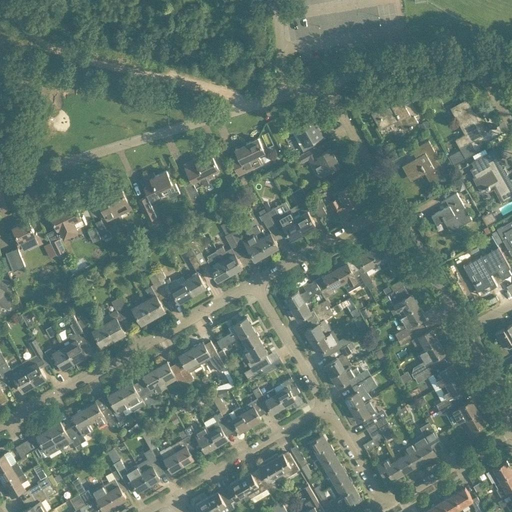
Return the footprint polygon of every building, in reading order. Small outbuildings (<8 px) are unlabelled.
[(406,106),(402,98),(391,104),(392,105),(379,112),(377,109),(371,112),(380,128),(389,123),(394,121),(396,125),(400,124),(404,130),(418,122),(414,116),(418,114),(412,102),(406,106)] [(461,149),(449,156),(453,163),(458,160),(476,151),(472,143),(470,144),(469,144),(468,142),(485,133),(481,126),(475,118),(474,115),(475,114),(466,99),(458,104),(459,107),(452,110),(457,118),(458,117),(467,134),(466,134),(466,135),(465,135),(464,135),(456,139),(461,149)] [(317,136),(322,133),(312,115),(295,124),(303,140),(299,143),(303,150),(320,141),(317,136)] [(423,129),(429,126),(427,121),(420,124),(423,129)] [(264,151),(258,137),(247,142),(235,147),(240,156),(232,160),(239,173),(246,169),(246,170),(262,163),(258,154),(264,151)] [(446,174),(436,157),(437,156),(428,140),(415,147),(419,155),(402,165),(411,180),(425,172),(431,183),(448,174),(447,173),(446,174)] [(314,155),(311,148),(302,153),(299,155),(302,161),(308,158),(314,155)] [(330,148),(315,156),(314,155),(308,158),(319,176),(340,164),(330,148)] [(503,201),(511,195),(511,182),(507,173),(508,173),(507,172),(505,173),(502,169),(505,167),(504,166),(503,167),(494,150),(494,149),(471,161),(472,162),(473,161),(475,166),(472,168),(476,176),(474,177),(473,176),(473,177),(482,192),(482,191),(495,184),(503,200),(503,201)] [(192,181),(183,185),(186,189),(192,201),(197,212),(206,208),(200,196),(196,188),(201,185),(202,186),(216,179),(213,172),(220,168),(212,152),(197,159),(184,165),(192,181)] [(150,174),(143,177),(147,185),(144,187),(146,190),(149,195),(150,199),(160,194),(161,197),(169,193),(170,196),(180,192),(176,182),(173,183),(166,170),(156,175),(155,174),(151,176),(150,174)] [(241,185),(247,182),(244,176),(238,179),(241,185)] [(462,182),(457,185),(460,191),(466,187),(462,182)] [(347,207),(360,200),(351,184),(333,194),(336,199),(330,202),(331,204),(336,212),(347,206),(347,207)] [(125,195),(121,186),(110,191),(105,193),(107,197),(99,200),(103,209),(108,218),(131,207),(125,195)] [(302,186),(295,190),(301,200),(301,201),(303,204),(307,211),(308,210),(313,207),(313,206),(308,197),(302,186)] [(425,190),(424,193),(426,196),(429,197),(432,196),(433,192),(431,189),(428,188),(425,190)] [(297,204),(290,208),(295,217),(303,231),(315,225),(311,216),(308,210),(307,211),(303,204),(301,201),(301,200),(295,190),(292,192),(298,204),(297,204)] [(466,221),(472,219),(461,200),(456,192),(445,199),(449,205),(440,210),(431,215),(437,224),(444,220),(450,231),(466,221)] [(156,216),(146,195),(146,196),(139,199),(138,199),(148,220),(156,216)] [(274,207),(267,211),(274,223),(278,228),(284,225),(286,230),(291,238),(303,231),(295,217),(290,208),(286,200),(274,207)] [(319,217),(326,213),(320,202),(313,206),(313,207),(319,217)] [(81,216),(75,203),(64,208),(62,206),(52,211),(53,213),(51,214),(58,227),(60,226),(64,236),(77,230),(76,227),(87,222),(83,214),(81,216)] [(267,211),(261,214),(268,227),(274,223),(267,211)] [(488,212),(482,216),(486,224),(493,220),(488,212)] [(33,228),(29,219),(18,225),(17,224),(13,226),(17,234),(15,235),(22,248),(41,239),(37,231),(36,231),(35,232),(33,228)] [(106,230),(106,229),(101,219),(95,221),(100,232),(103,239),(112,235),(109,229),(106,230)] [(257,224),(252,227),(266,252),(278,246),(273,237),(270,232),(265,235),(262,230),(260,230),(257,224)] [(502,226),(497,229),(511,254),(511,253),(511,227),(505,231),(502,226)] [(251,236),(244,240),(250,250),(255,259),(266,252),(252,227),(247,230),(251,236)] [(231,232),(238,244),(243,241),(236,229),(231,232)] [(496,230),(492,233),(498,243),(502,241),(496,230)] [(226,234),(225,235),(232,247),(238,244),(231,232),(226,234)] [(59,258),(65,255),(63,250),(65,250),(59,237),(51,241),(59,258)] [(371,248),(378,261),(381,267),(382,269),(388,265),(389,265),(387,260),(391,258),(390,255),(389,255),(389,254),(383,242),(382,242),(377,245),(374,247),(371,248)] [(195,244),(191,246),(192,249),(195,254),(201,264),(206,261),(199,249),(195,244)] [(222,246),(217,249),(230,273),(230,272),(242,266),(238,258),(235,253),(232,247),(225,251),(222,246)] [(13,270),(25,265),(18,247),(6,252),(13,270)] [(464,266),(469,275),(474,272),(478,280),(476,281),(477,281),(474,283),(473,283),(478,291),(490,284),(491,287),(492,287),(496,284),(497,284),(492,276),(491,274),(497,270),(499,273),(502,278),(511,273),(509,268),(510,267),(499,247),(498,247),(492,250),(492,251),(481,256),(464,266)] [(365,265),(359,269),(367,284),(368,283),(371,281),(373,281),(369,274),(367,271),(368,271),(366,267),(378,261),(371,248),(371,249),(368,250),(360,255),(359,255),(365,265)] [(210,259),(208,260),(209,262),(208,262),(210,265),(218,280),(218,279),(230,273),(217,249),(216,249),(216,250),(212,252),(208,254),(210,256),(209,257),(210,259)] [(189,257),(195,268),(201,264),(195,254),(189,257)] [(353,272),(347,262),(335,268),(342,281),(348,291),(360,284),(362,287),(367,284),(359,269),(353,272)] [(158,263),(152,266),(154,271),(162,285),(168,282),(171,287),(173,291),(179,301),(193,293),(185,279),(179,283),(176,278),(171,281),(169,277),(167,278),(161,268),(158,263)] [(321,276),(315,279),(321,290),(324,297),(335,291),(332,286),(342,281),(335,268),(324,275),(321,276)] [(151,297),(144,300),(153,316),(153,315),(159,312),(164,309),(164,310),(165,309),(159,299),(154,290),(162,285),(154,271),(151,273),(149,274),(153,282),(145,287),(151,297)] [(197,272),(185,279),(193,293),(206,286),(199,274),(198,272),(197,272)] [(7,290),(9,280),(0,277),(0,308),(1,306),(10,309),(12,297),(4,295),(5,290),(7,290)] [(321,290),(315,279),(309,282),(307,282),(303,284),(306,290),(300,294),(298,289),(285,297),(287,299),(286,299),(287,302),(287,304),(290,309),(304,300),(316,294),(315,293),(321,290)] [(400,279),(390,284),(393,290),(404,284),(400,279)] [(391,305),(397,306),(401,314),(418,304),(412,293),(409,294),(404,284),(393,290),(385,295),(391,305)] [(122,295),(117,298),(123,308),(128,305),(122,295)] [(116,309),(102,317),(105,322),(113,338),(114,338),(119,335),(121,334),(125,332),(119,321),(117,317),(120,315),(118,311),(123,308),(117,298),(112,301),(116,309)] [(133,306),(133,307),(135,311),(142,323),(142,322),(145,320),(147,319),(153,316),(144,300),(133,306)] [(304,300),(290,309),(293,314),(295,315),(296,317),(297,316),(298,318),(305,315),(311,311),(304,300)] [(325,300),(313,307),(314,309),(317,315),(327,310),(330,308),(325,300)] [(407,325),(396,332),(400,338),(413,331),(412,329),(415,327),(413,323),(422,318),(425,316),(424,316),(422,311),(420,308),(418,305),(418,304),(401,314),(407,325)] [(327,310),(317,315),(321,320),(321,321),(330,315),(333,313),(330,308),(327,310)] [(366,308),(362,310),(366,318),(370,315),(366,308)] [(29,313),(23,317),(28,325),(34,321),(29,313)] [(68,337),(62,340),(65,345),(74,361),(74,360),(80,357),(85,354),(85,355),(86,354),(81,347),(77,339),(85,335),(86,335),(83,330),(83,331),(77,320),(74,314),(69,317),(72,322),(70,324),(75,332),(73,333),(72,333),(71,332),(70,333),(69,333),(68,334),(67,335),(68,337)] [(234,324),(229,327),(232,331),(236,338),(241,335),(253,328),(247,316),(235,323),(234,323),(235,324),(234,324)] [(77,320),(83,331),(83,330),(88,327),(83,317),(77,320)] [(7,322),(3,325),(7,331),(11,329),(7,322)] [(105,322),(93,329),(98,337),(102,345),(103,345),(102,344),(108,341),(113,338),(105,322)] [(511,322),(495,332),(503,345),(509,347),(511,345),(511,322)] [(312,326),(305,330),(312,341),(324,334),(318,324),(318,323),(312,326)] [(236,338),(243,350),(244,349),(244,348),(260,339),(253,328),(241,335),(236,338)] [(400,338),(398,339),(401,345),(411,339),(415,345),(422,341),(426,347),(438,340),(436,337),(434,334),(432,329),(432,328),(429,330),(420,335),(419,334),(416,336),(413,331),(400,338)] [(324,334),(312,341),(318,352),(321,350),(325,356),(328,355),(337,349),(347,343),(352,340),(348,335),(338,341),(331,330),(324,334)] [(36,354),(22,362),(34,383),(40,380),(45,377),(46,377),(40,367),(44,365),(38,356),(43,353),(35,338),(34,339),(33,336),(28,338),(30,341),(32,346),(36,354)] [(223,337),(217,340),(221,347),(226,344),(224,339),(223,337)] [(260,339),(244,348),(244,349),(251,360),(248,362),(251,367),(253,371),(255,373),(262,369),(261,367),(271,361),(267,355),(265,352),(267,351),(260,339)] [(325,364),(324,365),(326,369),(328,368),(332,375),(350,364),(351,363),(346,354),(351,352),(350,349),(355,346),(352,340),(347,343),(337,349),(340,355),(331,360),(325,364)] [(423,372),(433,366),(430,360),(432,359),(445,351),(444,351),(438,340),(426,347),(420,351),(425,360),(414,367),(412,373),(414,377),(423,372)] [(191,347),(200,363),(201,363),(210,358),(212,362),(220,370),(221,370),(226,367),(223,362),(217,352),(212,342),(206,346),(204,343),(203,341),(202,341),(198,344),(194,346),(192,347),(191,347)] [(45,350),(55,369),(59,366),(61,365),(62,368),(63,367),(66,365),(68,364),(73,361),(74,361),(65,345),(55,351),(51,347),(50,347),(50,348),(46,350),(45,350)] [(183,359),(176,363),(188,382),(193,379),(189,372),(201,364),(201,363),(200,363),(191,347),(191,348),(188,349),(185,351),(180,354),(183,359)] [(380,348),(375,351),(379,357),(386,353),(382,347),(381,348),(380,348)] [(223,349),(217,352),(223,362),(229,359),(223,349)] [(4,355),(0,357),(0,369),(3,375),(7,383),(10,387),(18,383),(23,390),(34,383),(25,367),(25,368),(22,362),(10,368),(4,355)] [(156,367),(165,384),(177,378),(182,386),(188,382),(176,363),(170,366),(167,361),(162,364),(159,366),(156,367)] [(271,361),(261,367),(262,369),(264,373),(274,367),(271,362),(271,361)] [(433,366),(423,372),(426,377),(428,376),(435,389),(440,386),(458,375),(456,372),(455,369),(452,364),(449,365),(447,366),(445,362),(435,368),(433,366)] [(350,364),(332,375),(338,385),(349,379),(352,385),(364,378),(360,372),(357,367),(353,369),(350,364)] [(144,373),(144,374),(145,376),(151,386),(155,384),(158,388),(165,384),(156,367),(155,367),(155,368),(153,369),(149,371),(145,374),(144,373)] [(404,380),(411,377),(408,370),(401,374),(404,380)] [(356,391),(345,397),(352,408),(369,398),(372,396),(367,391),(376,384),(370,374),(364,378),(352,385),(356,391)] [(442,401),(436,404),(439,409),(456,400),(455,398),(453,394),(462,389),(465,387),(465,386),(464,386),(462,382),(460,378),(458,376),(458,375),(440,386),(447,398),(442,401)] [(285,387),(277,391),(284,404),(295,398),(293,395),(300,391),(291,376),(283,381),(282,382),(285,387)] [(120,387),(129,404),(133,410),(145,403),(147,406),(152,402),(146,392),(140,396),(139,393),(133,383),(132,381),(131,381),(126,384),(123,386),(120,387)] [(258,386),(253,389),(257,397),(258,397),(266,411),(272,408),(273,411),(284,404),(277,391),(274,387),(263,394),(258,386)] [(111,399),(105,402),(107,406),(116,422),(120,421),(126,414),(122,408),(129,404),(120,387),(120,388),(117,389),(114,391),(109,394),(108,394),(110,398),(111,399)] [(152,389),(146,392),(152,402),(154,406),(160,403),(157,399),(152,389)] [(240,407),(250,424),(261,418),(259,415),(266,411),(258,397),(257,397),(240,407)] [(377,412),(369,398),(352,408),(358,419),(365,415),(368,419),(363,422),(367,427),(376,421),(385,417),(387,415),(383,408),(377,412)] [(456,400),(439,409),(442,414),(444,414),(446,413),(447,413),(450,413),(452,412),(458,422),(461,421),(478,411),(478,410),(477,408),(475,404),(472,400),(472,399),(468,401),(461,405),(460,403),(458,399),(456,400)] [(85,407),(84,407),(95,427),(108,420),(111,426),(116,422),(107,406),(104,408),(101,410),(96,401),(91,404),(88,406),(85,407)] [(233,410),(223,415),(233,431),(238,428),(239,430),(250,424),(240,407),(239,405),(233,409),(233,410)] [(397,411),(396,411),(401,418),(409,413),(408,412),(405,406),(397,411)] [(78,423),(72,426),(81,443),(86,439),(83,434),(95,427),(84,407),(84,408),(81,409),(78,411),(73,414),(78,423)] [(478,411),(461,421),(470,438),(481,432),(478,426),(485,422),(482,417),(480,414),(478,411),(479,411),(478,411)] [(207,426),(206,426),(217,444),(227,437),(226,435),(233,431),(223,415),(223,416),(221,412),(214,416),(216,419),(217,421),(207,426)] [(174,424),(179,421),(174,413),(169,416),(174,424)] [(49,427),(60,447),(72,440),(75,446),(77,450),(83,446),(81,443),(72,426),(65,430),(60,421),(55,424),(52,426),(49,427)] [(370,433),(380,427),(376,421),(367,427),(370,433)] [(383,432),(386,438),(386,439),(396,434),(389,421),(380,427),(383,432)] [(191,424),(185,428),(188,434),(189,434),(198,451),(204,447),(206,450),(217,444),(206,426),(207,426),(205,423),(194,430),(191,424)] [(32,437),(26,440),(32,450),(43,444),(48,453),(60,447),(49,427),(48,427),(48,428),(46,429),(42,431),(38,434),(37,434),(32,437)] [(373,438),(383,432),(380,427),(370,433),(373,438)] [(413,439),(415,442),(425,458),(436,452),(434,449),(436,448),(443,444),(437,434),(433,427),(413,439)] [(142,431),(141,431),(150,446),(152,449),(157,458),(162,455),(164,458),(165,458),(167,461),(172,470),(183,464),(171,444),(165,448),(165,447),(159,450),(155,442),(155,439),(153,438),(151,438),(150,435),(150,434),(151,431),(148,430),(147,428),(144,430),(142,431)] [(443,431),(437,434),(443,444),(449,441),(443,431)] [(363,443),(366,449),(367,449),(376,443),(383,439),(385,438),(386,438),(383,432),(373,438),(363,443)] [(315,452),(317,451),(329,444),(323,433),(306,443),(311,451),(313,453),(315,452)] [(182,438),(171,444),(183,464),(194,457),(192,454),(198,451),(189,434),(188,434),(182,438)] [(26,440),(21,443),(26,453),(32,450),(26,440)] [(425,458),(415,442),(410,444),(409,442),(403,446),(414,465),(425,458)] [(21,443),(15,446),(21,456),(26,453),(21,443)] [(298,461),(305,458),(297,444),(291,448),(298,461)] [(316,466),(323,462),(336,454),(329,444),(317,451),(320,457),(313,461),(316,466)] [(148,458),(138,464),(141,470),(149,483),(160,477),(158,475),(164,471),(157,458),(152,449),(150,446),(144,449),(145,451),(144,451),(148,458)] [(404,471),(414,465),(403,446),(398,449),(402,455),(396,459),(404,471)] [(4,452),(0,455),(0,470),(16,461),(11,452),(11,451),(10,451),(9,451),(8,451),(5,453),(4,452)] [(296,463),(289,452),(284,455),(283,452),(278,455),(277,453),(271,457),(283,478),(288,475),(299,469),(296,463)] [(329,472),(342,465),(336,454),(323,462),(329,472)] [(396,459),(394,455),(392,456),(378,464),(385,476),(390,473),(393,477),(404,471),(396,459)] [(267,488),(278,481),(283,478),(271,457),(264,461),(265,463),(260,465),(262,468),(257,471),(267,488)] [(120,458),(114,462),(117,468),(121,474),(123,478),(130,491),(131,490),(136,487),(138,490),(149,483),(141,470),(138,464),(127,470),(120,458)] [(500,479),(511,471),(511,469),(506,460),(488,470),(495,481),(500,479)] [(16,461),(0,470),(0,473),(2,477),(4,480),(5,482),(5,483),(24,472),(17,461),(16,461)] [(305,472),(310,469),(306,463),(301,466),(305,472)] [(336,483),(348,475),(342,465),(329,472),(336,483)] [(115,477),(104,484),(115,503),(126,497),(123,491),(117,482),(123,478),(121,474),(117,468),(112,471),(115,477)] [(309,479),(314,475),(310,469),(305,472),(309,479)] [(267,488),(257,471),(252,474),(250,471),(239,478),(251,497),(267,488)] [(498,487),(496,488),(502,498),(504,497),(509,495),(511,492),(511,489),(511,488),(511,487),(511,471),(500,479),(503,484),(498,487)] [(24,472),(5,483),(6,483),(7,485),(8,487),(6,489),(11,498),(19,493),(18,491),(25,487),(22,482),(28,479),(24,472)] [(57,481),(52,473),(48,475),(53,484),(57,481)] [(39,483),(29,489),(32,494),(51,483),(46,475),(40,479),(38,480),(39,483)] [(337,496),(354,486),(348,475),(336,483),(330,486),(337,496)] [(251,497),(239,478),(228,484),(229,487),(224,490),(231,501),(242,495),(246,500),(251,497)] [(477,492),(483,488),(480,482),(474,485),(477,492)] [(51,483),(32,494),(35,500),(45,494),(47,496),(55,491),(51,483)] [(85,489),(79,492),(90,511),(94,511),(97,510),(99,509),(98,508),(102,506),(104,510),(115,503),(104,484),(96,488),(93,491),(95,494),(92,496),(88,489),(86,491),(85,489)] [(309,484),(303,487),(310,499),(305,502),(308,509),(303,511),(318,511),(316,509),(321,506),(309,484)] [(317,493),(323,490),(319,484),(314,487),(317,493)] [(345,506),(348,504),(358,498),(361,497),(354,486),(337,496),(342,506),(345,506)] [(461,506),(471,500),(473,499),(472,498),(465,486),(453,493),(461,506)] [(218,490),(207,497),(215,511),(222,511),(220,508),(231,501),(224,490),(219,493),(218,490)] [(321,500),(327,497),(323,490),(317,493),(321,500)] [(90,511),(79,492),(70,498),(77,509),(80,507),(83,511),(90,511)] [(449,511),(450,511),(461,506),(453,493),(442,500),(449,511)] [(361,497),(358,498),(363,506),(367,504),(362,496),(361,497)] [(198,507),(194,510),(194,511),(215,511),(207,497),(195,503),(198,507)] [(486,508),(491,505),(487,497),(482,500),(486,508)] [(28,508),(22,511),(23,511),(22,511),(46,511),(48,511),(41,500),(37,502),(34,504),(28,508)] [(287,511),(281,500),(276,503),(281,511),(295,511),(294,509),(288,511),(289,511),(287,511)] [(433,511),(449,511),(442,500),(431,507),(433,511)] [(328,511),(335,511),(336,511),(335,511),(329,501),(324,504),(328,511)] [(281,511),(276,503),(271,506),(274,511),(281,511)]
